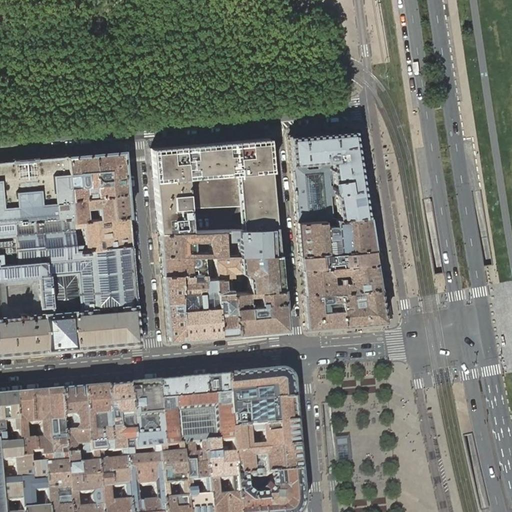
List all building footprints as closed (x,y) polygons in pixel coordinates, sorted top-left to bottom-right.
[(288,136),(290,165),(329,161),(337,218),(366,216),(353,130),(322,133),(322,132),(317,133),(312,133),(312,134),(288,136)] [(155,207),(157,233),(190,231),(188,208),(187,203),(185,178),(237,173),(239,199),(240,206),(242,229),(275,227),(272,199),(270,172),(269,170),(270,170),(267,138),(232,141),(203,143),(176,146),(150,148),(151,164),(153,181),(155,207)] [(79,154),(66,156),(67,175),(68,187),(69,199),(83,198),(82,186),(90,185),(95,184),(96,197),(104,196),(103,193),(125,192),(123,171),(121,151),(107,152),(79,154)] [(53,156),(28,158),(0,160),(0,278),(35,276),(38,306),(39,313),(28,313),(27,314),(24,314),(23,312),(16,313),(16,315),(6,315),(0,315),(0,353),(13,353),(44,350),(60,349),(76,347),(138,342),(135,301),(135,297),(135,295),(134,295),(133,289),(134,289),(134,286),(133,286),(133,280),(133,277),(132,277),(132,271),(133,271),(132,269),(131,263),(132,263),(132,260),(131,260),(130,254),(131,254),(131,252),(130,248),(129,245),(102,247),(97,248),(83,249),(74,250),(73,245),(72,227),(71,221),(69,199),(68,187),(67,175),(66,156),(65,155),(53,156)] [(293,194),(295,222),(323,220),(334,219),(337,218),(329,161),(290,165),(293,194)] [(187,203),(239,199),(237,173),(185,178),(187,203)] [(82,186),(83,198),(91,197),(90,185),(82,186)] [(83,198),(69,199),(71,221),(80,220),(85,219),(84,206),(97,205),(98,218),(127,216),(126,207),(125,198),(125,192),(103,193),(104,196),(96,197),(91,197),(83,198)] [(80,220),(71,221),(72,227),(81,226),(83,244),(73,245),(74,250),(83,249),(97,248),(96,239),(101,239),(102,247),(129,245),(128,230),(127,216),(98,218),(85,219),(80,220)] [(337,218),(334,219),(335,227),(336,239),(337,251),(341,251),(371,249),(366,216),(337,218)] [(323,220),(295,222),(297,247),(298,255),(326,252),(325,240),(336,239),(335,227),(334,219),(323,220)] [(275,227),(242,229),(236,229),(223,230),(223,241),(223,255),(237,255),(241,255),(254,255),(277,253),(276,240),(275,227)] [(190,231),(157,233),(158,244),(159,255),(202,255),(223,255),(223,241),(223,230),(190,231)] [(337,251),(336,251),(337,257),(338,266),(343,265),(373,262),(371,249),(341,251),(337,251)] [(326,252),(298,255),(299,262),(299,269),(330,266),(338,266),(337,257),(336,251),(326,252)] [(279,270),(277,253),(254,255),(241,255),(243,275),(228,276),(229,277),(234,277),(235,285),(229,286),(229,288),(230,292),(231,292),(280,288),(279,270)] [(202,255),(159,255),(160,265),(161,274),(178,274),(189,273),(189,267),(194,267),(194,273),(204,274),(202,255)] [(237,255),(223,255),(202,255),(204,274),(204,279),(213,278),(228,276),(243,275),(241,255),(237,255)] [(373,262),(343,265),(338,266),(330,266),(299,269),(300,281),(301,294),(329,291),(337,291),(349,290),(359,289),(377,287),(373,262)] [(214,296),(213,278),(204,279),(191,280),(191,273),(189,273),(178,274),(178,294),(193,293),(194,307),(203,307),(202,296),(214,296)] [(173,338),(180,338),(178,313),(178,311),(178,309),(178,305),(178,294),(178,274),(161,274),(162,290),(165,322),(167,339),(173,338)] [(229,277),(228,276),(213,278),(214,296),(215,306),(217,334),(226,334),(235,333),(233,310),(232,299),(231,292),(230,292),(229,288),(229,286),(229,281),(229,277)] [(382,320),(377,287),(359,289),(349,290),(337,291),(338,299),(340,324),(361,322),(382,320)] [(235,333),(260,331),(284,328),(282,308),(280,288),(231,292),(232,299),(233,310),(235,333)] [(329,291),(301,294),(303,310),(304,327),(310,326),(322,325),(334,324),(340,324),(338,299),(329,299),(329,291)] [(337,291),(329,291),(329,299),(338,299),(337,291)] [(215,306),(214,296),(202,296),(203,307),(215,306)] [(208,335),(217,334),(215,306),(203,307),(194,307),(178,309),(178,311),(178,313),(180,338),(189,337),(208,335)] [(249,376),(223,378),(228,431),(245,430),(259,429),(293,426),(292,416),(290,395),(289,385),(289,384),(288,383),(288,382),(288,381),(287,380),(287,379),(286,379),(286,378),(285,377),(284,376),(283,375),(282,375),(281,374),(280,374),(279,374),(278,374),(277,374),(276,374),(275,374),(249,376)] [(214,445),(224,444),(229,443),(228,431),(223,378),(189,381),(155,384),(158,417),(159,431),(160,450),(162,449),(175,448),(178,448),(190,447),(196,446),(201,446),(214,445)] [(158,417),(155,384),(141,385),(127,387),(129,419),(135,419),(153,417),(158,417)] [(115,388),(103,389),(109,453),(109,454),(110,454),(122,453),(129,452),(132,452),(132,443),(131,434),(131,432),(129,419),(127,387),(115,388)] [(104,453),(109,453),(103,389),(92,390),(80,391),(85,447),(86,455),(87,455),(93,454),(99,454),(100,454),(104,453)] [(68,392),(57,393),(59,419),(59,423),(60,435),(61,439),(62,457),(73,456),(86,455),(85,447),(80,391),(68,392)] [(59,419),(57,393),(49,393),(42,394),(48,458),(62,457),(61,439),(60,435),(59,423),(59,419)] [(48,458),(42,394),(34,395),(27,395),(29,426),(36,425),(38,441),(31,442),(32,454),(32,460),(38,459),(40,459),(48,458)] [(29,426),(27,395),(19,396),(12,397),(14,424),(15,434),(16,445),(17,461),(26,460),(27,460),(32,460),(32,454),(31,442),(24,442),(22,427),(29,426)] [(17,461),(16,445),(15,434),(14,424),(12,397),(6,397),(0,397),(0,463),(1,463),(11,462),(17,461)] [(36,425),(29,426),(31,442),(38,441),(36,425)] [(31,442),(29,426),(22,427),(24,442),(31,442)] [(294,438),(293,426),(259,429),(261,446),(247,448),(248,454),(261,453),(261,452),(295,450),(294,438)] [(245,430),(228,431),(229,443),(230,455),(248,454),(247,448),(245,430)] [(156,450),(160,450),(159,431),(154,432),(136,434),(131,434),(132,443),(132,452),(149,451),(156,450)] [(337,454),(338,461),(349,460),(347,437),(336,439),(337,454)] [(230,455),(229,443),(224,444),(214,445),(201,446),(206,498),(207,498),(207,500),(207,511),(235,511),(234,498),(233,479),(231,456),(230,455)] [(206,498),(201,446),(196,446),(190,447),(178,448),(179,454),(179,455),(179,454),(182,485),(183,499),(184,511),(207,511),(207,500),(207,498),(206,498)] [(179,454),(178,448),(175,448),(162,449),(160,450),(156,450),(157,456),(157,457),(159,487),(164,487),(169,487),(178,486),(182,485),(179,454),(179,455),(179,454)] [(161,511),(160,501),(159,487),(157,457),(157,456),(156,450),(149,451),(132,452),(129,452),(122,453),(122,459),(123,460),(125,488),(126,502),(127,511),(161,511)] [(296,456),(295,450),(261,452),(261,453),(261,458),(262,466),(262,470),(263,476),(267,476),(297,474),(297,468),(296,456)] [(99,454),(93,454),(93,462),(97,511),(127,511),(126,502),(106,504),(105,489),(125,488),(123,460),(122,459),(122,453),(110,454),(109,454),(109,453),(104,453),(100,454),(99,454)] [(261,458),(261,453),(248,454),(230,455),(231,456),(233,479),(243,478),(251,477),(261,477),(263,476),(262,470),(262,466),(250,467),(249,460),(261,458)] [(73,456),(62,457),(63,463),(65,492),(67,508),(67,511),(97,511),(93,462),(93,454),(87,455),(86,455),(73,456)] [(63,463),(62,457),(48,458),(40,459),(40,465),(40,466),(43,492),(44,510),(44,511),(67,511),(67,508),(65,492),(63,463)] [(262,466),(261,458),(249,460),(250,467),(262,466)] [(19,511),(18,500),(16,482),(28,481),(26,466),(26,460),(17,461),(11,462),(1,463),(0,463),(0,511),(19,511)] [(44,511),(44,510),(43,492),(40,466),(40,465),(26,466),(28,481),(16,482),(18,500),(19,511),(44,511)] [(299,489),(297,474),(267,476),(269,490),(264,496),(251,497),(244,492),(244,486),(262,485),(261,477),(251,477),(243,478),(233,479),(234,498),(235,511),(298,511),(299,510),(300,509),(300,507),(300,505),(300,504),(299,489)] [(184,511),(183,499),(182,485),(178,486),(169,487),(164,487),(159,487),(160,501),(161,511),(184,511)]
